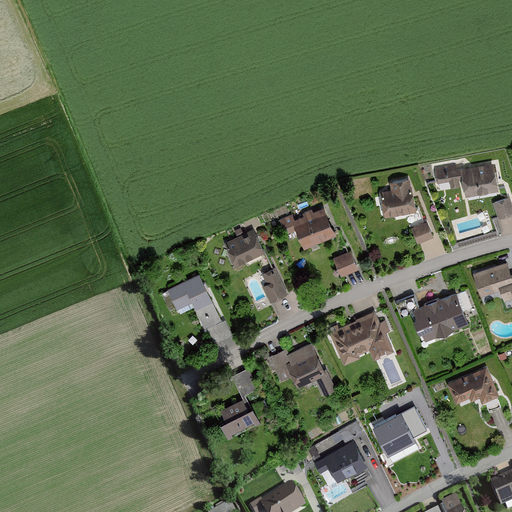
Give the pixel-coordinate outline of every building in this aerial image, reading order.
[(496,192),(492,163),(433,170),(435,183),(449,181),(450,189),(461,187),(463,196),(496,192)] [(409,180),(389,183),(390,191),(379,192),(382,217),(414,212),(409,180)] [(511,213),(511,208),(508,198),(491,204),(496,219),(511,213)] [(295,230),(303,249),(335,235),(322,206),(294,219),(292,214),(279,221),(285,234),(295,230)] [(425,220),(410,228),(418,245),(433,237),(425,220)] [(223,244),(235,266),(263,253),(251,230),(223,244)] [(333,259),(342,277),(357,270),(348,252),(333,259)] [(511,274),(510,275),(506,263),(487,269),(491,281),(496,280),(503,301),(511,297),(511,274)] [(274,271),(262,277),(266,284),(261,287),(269,303),(286,294),(274,271)] [(176,309),(190,302),(204,330),(206,329),(214,344),(232,335),(224,320),(221,322),(198,276),(167,291),(176,309)] [(465,325),(453,294),(418,307),(413,295),(396,302),(402,317),(411,313),(422,341),(465,325)] [(359,357),(369,352),(373,361),(393,352),(385,336),(390,333),(384,321),(380,323),(375,312),(339,328),(337,325),(330,329),(331,332),(329,333),(344,366),(360,359),(359,357)] [(287,356),(284,351),(266,359),(273,373),(275,371),(280,381),(289,377),(295,389),(314,380),(322,396),(334,390),(325,370),(323,371),(310,344),(287,356)] [(241,394),(258,387),(250,366),(232,373),(241,394)] [(486,368),(446,384),(454,404),(469,398),(471,401),(479,398),(481,404),(498,397),(486,368)] [(218,422),(227,439),(259,423),(250,406),(246,408),(241,400),(219,411),(223,419),(218,422)] [(416,406),(375,426),(387,450),(428,429),(416,406)] [(361,432),(356,423),(339,433),(344,441),(361,432)] [(365,467),(352,442),(313,463),(319,473),(327,469),(335,483),(365,467)] [(511,472),(490,483),(502,507),(511,502),(511,472)] [(253,511),(262,511),(292,511),(304,504),(290,484),(263,502),(261,499),(249,507),(253,511)] [(445,505),(438,508),(430,511),(463,511),(455,496),(443,502),(445,505)]
